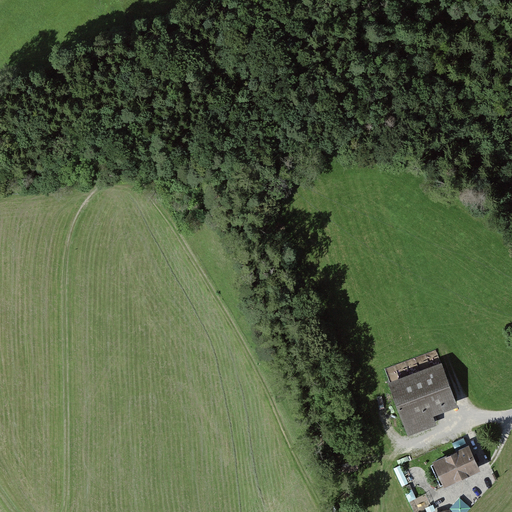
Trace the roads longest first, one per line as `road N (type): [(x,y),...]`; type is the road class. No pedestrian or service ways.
road 1 (track): [(323,511),(245,343),(155,200),(120,179),(87,200),(66,260),(65,511)]
road 2 (track): [(473,421),(405,444),(388,468),(380,511)]
